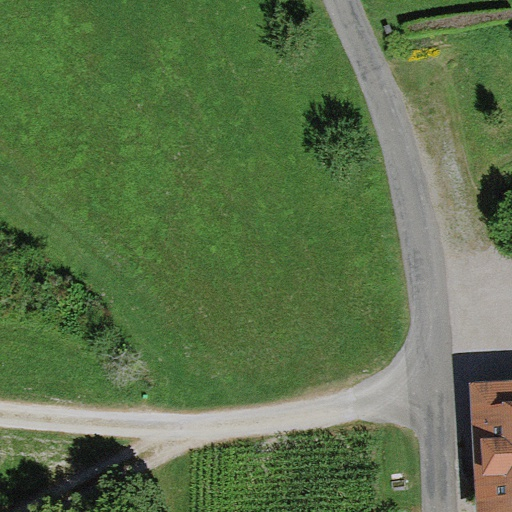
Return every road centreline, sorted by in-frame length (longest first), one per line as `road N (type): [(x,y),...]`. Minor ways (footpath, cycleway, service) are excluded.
road 1 (unclassified): [(438,511),(415,204),(381,90),(342,0)]
road 2 (track): [(433,393),(206,424),(0,414)]
road 3 (track): [(42,511),(206,424)]
